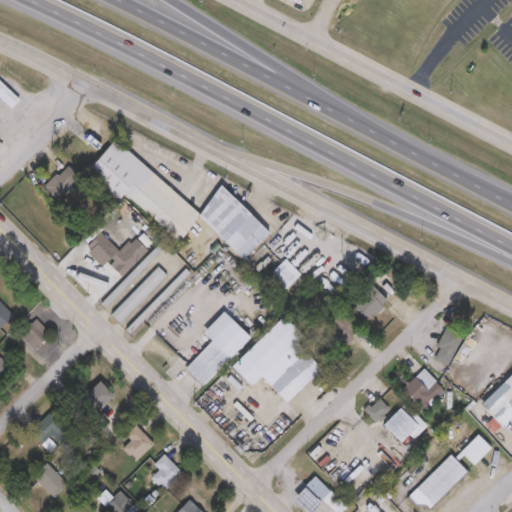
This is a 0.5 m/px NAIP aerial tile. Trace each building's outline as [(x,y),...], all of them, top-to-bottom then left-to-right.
[(0,100),(0,83),(19,102),(10,110),(0,100)] [(197,214),(220,189),(269,233),(244,261),(199,220),(177,243),(123,195),(117,202),(72,161),(93,137),(106,149),(114,140),(197,214)] [(78,178),(56,200),(45,188),(66,166),(78,178)] [(147,252),(121,277),(107,263),(102,267),(84,249),(100,233),(119,253),(134,239),(147,252)] [(300,276),(286,291),(270,275),(285,261),(300,276)] [(119,324),(110,315),(158,268),(166,276),(119,324)] [(131,333),(127,328),(184,270),(189,275),(131,333)] [(388,303),(368,323),(353,308),(363,298),(357,292),(367,282),(388,303)] [(116,290),(119,293),(105,307),(102,304),(116,290)] [(0,303),(12,316),(0,328),(0,303)] [(338,352),(325,339),(334,330),(326,322),(338,311),(358,333),(338,352)] [(286,403),(261,377),(250,387),(230,367),(282,317),(303,340),(298,345),(321,370),(286,403)] [(50,335),(33,351),(19,336),(36,320),(50,335)] [(432,360),(444,327),(463,334),(450,367),(432,360)] [(229,360),(203,386),(185,368),(211,342),(229,360)] [(0,384),(0,358),(13,371),(0,384)] [(511,418),(502,428),(480,405),(511,373),(511,418)] [(414,402),(402,389),(415,378),(426,391),(414,402)] [(112,396),(96,413),(82,399),(98,382),(112,396)] [(390,411),(374,424),(364,410),(379,398),(390,411)] [(44,443),(32,430),(53,411),(65,423),(44,443)] [(124,437),(135,426),(153,445),(136,462),(123,450),(130,443),(124,437)] [(460,453),(476,436),(490,449),(473,466),(460,453)] [(153,466),(163,456),(182,475),(163,493),(150,480),(159,471),(153,466)] [(466,473),(426,511),(410,496),(449,456),(466,473)] [(53,499),(32,478),(47,464),(67,486),(53,499)] [(311,511),(305,511),(292,499),(315,477),(347,508),(343,511),(334,511),(323,501),(311,511)] [(112,499),(120,492),(133,508),(128,511),(111,511),(99,498),(106,492),(112,499)] [(179,511),(187,503),(197,511),(179,511)]
